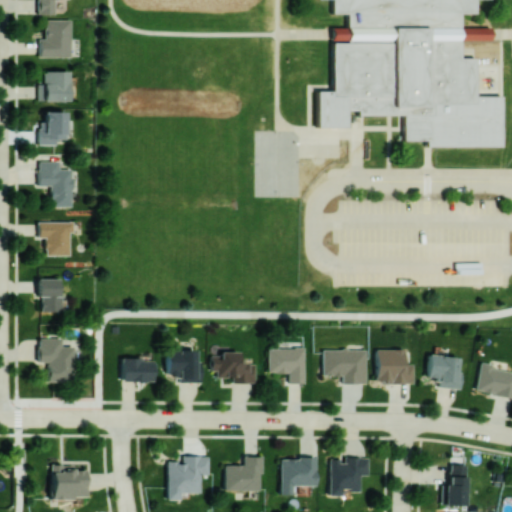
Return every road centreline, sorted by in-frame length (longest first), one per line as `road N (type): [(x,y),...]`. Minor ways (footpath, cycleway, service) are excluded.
road 1 (residential): [(123,418),(406,420),(511,435)]
road 2 (residential): [(2,164),(2,395)]
road 3 (residential): [(2,0),(2,147)]
